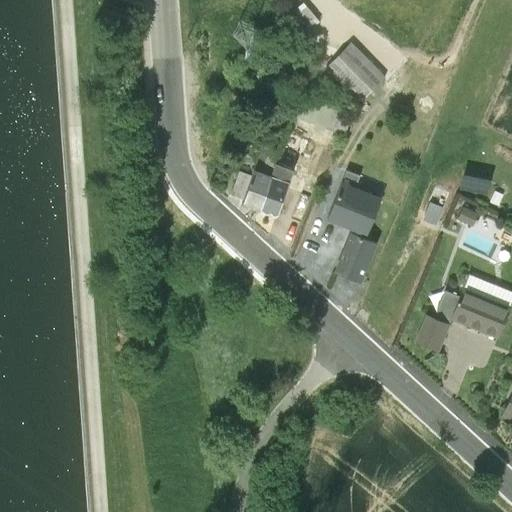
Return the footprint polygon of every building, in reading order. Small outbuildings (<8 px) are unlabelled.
[(305,0),(295,9),(311,28),(322,19),(306,0),(305,0)] [(347,43),(327,63),(360,96),(381,76),(347,43)] [(252,169),(242,204),(260,210),(285,132),(271,126),(263,144),(254,170),(252,169)] [(285,132),(260,210),(277,216),(292,170),(325,181),(336,151),(285,132)] [(489,170),(462,172),(463,183),(490,182),(489,170)] [(359,178),(344,172),(327,218),(352,230),(334,273),(359,283),(376,240),(366,236),(382,196),(356,186),(359,178)] [(461,216),(475,220),(479,208),(465,204),(461,216)] [(425,315),(413,343),(439,353),(451,320),(497,339),(511,300),(511,292),(467,274),(458,297),(443,291),(433,318),(425,315)] [(511,394),(500,418),(511,423),(511,430),(511,432),(511,394)]
